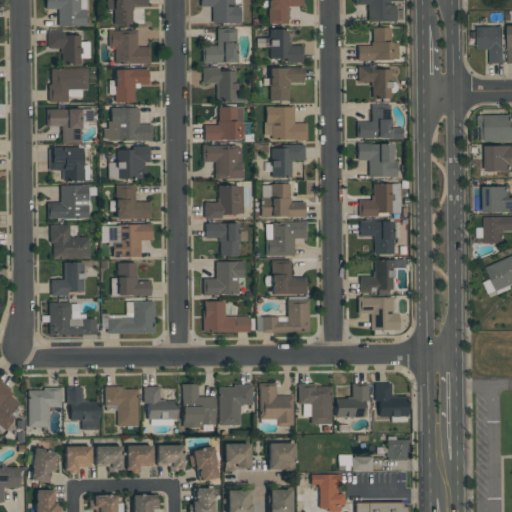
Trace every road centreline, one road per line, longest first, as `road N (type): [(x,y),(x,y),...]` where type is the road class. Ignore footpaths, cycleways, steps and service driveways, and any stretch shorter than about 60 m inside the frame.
road 1 (residential): [(24,355),(457,352)]
road 2 (secondary): [(428,90),(431,499)]
road 3 (residential): [(20,0),(16,344),(24,355)]
road 4 (residential): [(173,0),(177,355)]
road 5 (residential): [(329,0),(333,354)]
road 6 (secondary): [(457,352),(454,0)]
road 7 (residential): [(175,511),(175,487),(72,489),(72,511)]
